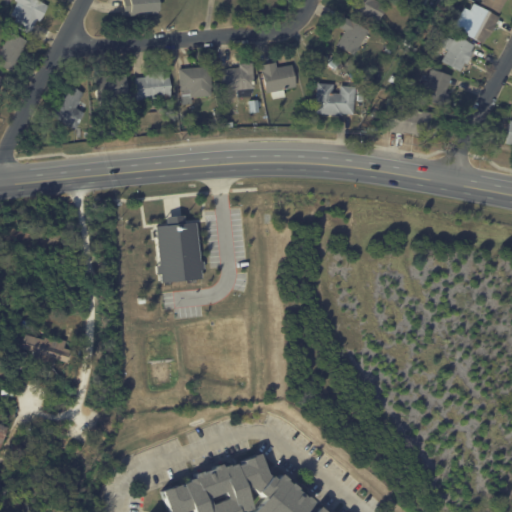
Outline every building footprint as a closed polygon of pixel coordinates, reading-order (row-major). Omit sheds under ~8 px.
[(36,23),(30,34),(13,26),(17,18),(12,15),(19,2),(15,1),(15,0),(37,0),(49,6),(40,22),(37,20),(36,23)] [(148,15),(125,17),(123,0),(158,0),(160,11),(159,11),(159,14),(148,15)] [(377,0),(388,6),(379,21),(368,15),(365,19),(354,14),(358,6),(356,5),(359,0),(377,0)] [(507,0),(501,13),(482,3),(483,0),(507,0)] [(499,19),(490,38),(488,37),(484,43),(469,35),(461,31),(468,18),(467,17),(474,4),(500,17),(499,19)] [(345,17),(370,30),(356,55),(338,45),(346,30),(339,27),(345,17)] [(16,60),(11,71),(0,64),(0,52),(11,32),(27,41),(16,60)] [(474,47),(472,51),(474,52),(468,64),(466,63),(461,71),(443,61),(449,49),(442,46),(447,36),(454,40),(457,35),(475,45),(474,47)] [(313,59),(322,53),(329,63),(318,70),(311,61),(313,59)] [(334,59),(339,64),(335,69),(329,64),(334,59)] [(278,67),(293,65),(297,87),(285,89),(286,97),(274,99),(272,92),(267,93),(262,65),(277,62),(278,67)] [(254,89),(251,89),(252,97),(239,98),(239,90),(223,91),(221,69),(240,68),(240,64),(253,63),(255,89),(254,89)] [(180,69),(211,66),(213,87),(212,87),(212,95),(184,98),(183,90),(182,91),(180,69)] [(452,78),(447,93),(451,95),(446,108),(422,98),(433,68),(453,76),(452,78)] [(158,105),(152,106),(151,99),(137,100),(135,78),(147,77),(146,75),(155,74),(155,72),(170,70),(172,97),(157,99),(158,105)] [(103,76),(126,75),(128,95),(102,97),(101,77),(103,76)] [(335,85),(334,93),(340,94),(341,86),(357,87),(354,114),(343,113),(343,116),(316,113),(319,83),(335,85)] [(85,93),(77,108),(87,114),(78,130),(51,116),(60,99),(62,100),(69,85),(85,93)] [(256,101),(257,108),(250,108),(249,101),(256,100),(256,101)] [(415,134),(405,132),(404,134),(390,132),(394,106),(397,106),(397,105),(419,109),(419,110),(439,114),(435,139),(416,136),(417,134),(415,134)] [(153,226),(164,225),(163,217),(182,214),(183,223),(194,222),(199,260),(202,260),(203,268),(200,268),(200,276),(160,280),(159,272),(156,273),(155,265),(158,265),(153,226)] [(24,320),(31,321),(29,330),(22,328),(24,320)] [(45,365),(29,361),(32,350),(21,347),(22,345),(20,344),(23,334),(42,339),(43,337),(57,341),(58,339),(64,341),(62,348),(71,350),(67,362),(53,358),(51,367),(45,365)] [(6,371),(15,366),(19,372),(10,378),(6,371)] [(258,455),(265,475),(268,478),(269,476),(274,480),(279,474),(285,480),(284,481),(288,484),(289,483),(296,489),(295,490),(304,498),(305,497),(311,502),(303,511),(313,511),(317,507),(322,511),(167,511),(159,492),(177,485),(178,488),(181,487),(180,485),(187,482),(187,481),(193,478),(192,475),(200,472),(200,473),(211,469),(211,467),(219,465),(220,468),(227,465),(227,467),(234,464),(234,467),(241,464),(240,462),(251,457),(251,456),(258,454),(258,455)]
